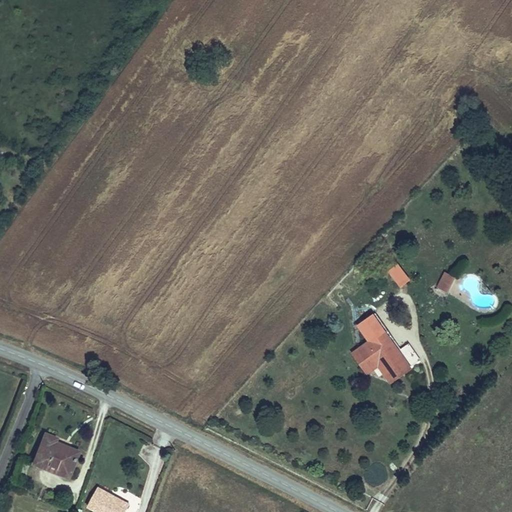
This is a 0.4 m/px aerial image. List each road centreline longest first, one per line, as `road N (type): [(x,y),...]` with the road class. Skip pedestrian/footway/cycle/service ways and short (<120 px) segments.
road 1 (secondary): [(0,349),(338,511)]
road 2 (unknown): [(370,511),(419,447),(431,409),(404,290)]
